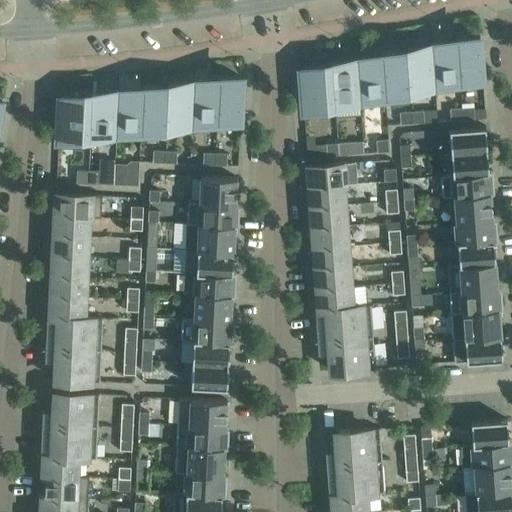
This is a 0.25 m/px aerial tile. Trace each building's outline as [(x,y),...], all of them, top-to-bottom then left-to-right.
[(483,77),(480,36),(456,38),(456,41),(457,41),(459,78),(460,78),(483,77)] [(431,43),(431,46),(432,46),(435,83),(461,81),(460,78),(459,78),(457,41),(456,41),(431,43)] [(406,48),(406,51),(407,51),(410,88),(436,86),(435,83),(432,46),(431,46),(406,48)] [(381,52),(381,56),(382,56),(385,93),(386,93),(411,91),(410,88),(407,51),(406,51),(381,52)] [(356,57),(356,61),(357,60),(360,98),(361,98),(386,96),(386,93),(385,93),(382,56),(381,56),(356,57)] [(331,62),(331,65),(332,65),(335,103),(336,103),(361,101),(361,98),(360,98),(357,60),(356,61),(331,62)] [(300,68),(303,108),(336,106),(336,103),(335,103),(332,65),(331,65),(300,68)] [(241,118),(243,77),(218,76),(218,81),(219,81),(217,117),(218,117),(241,118)] [(218,122),(218,117),(217,117),(219,81),(218,81),(193,79),(193,84),(194,84),(192,120),(193,120),(218,122)] [(192,125),(193,120),(192,120),(194,84),(193,84),(168,83),(167,87),(168,87),(166,124),(167,124),(192,125)] [(167,128),(167,124),(166,124),(168,87),(167,87),(142,86),(142,90),(143,90),(141,127),(142,127),(167,128)] [(142,131),(142,127),(141,127),(143,90),(142,90),(117,89),(117,94),(116,130),(117,130),(142,131)] [(116,134),(117,130),(116,130),(117,94),(92,92),(91,97),(92,97),(90,133),(91,133),(116,134)] [(60,95),(58,136),(91,138),(91,133),(90,133),(92,97),(91,97),(60,95)] [(474,118),(474,106),(462,107),(462,119),(474,118)] [(450,108),(451,120),(462,119),(462,107),(450,108)] [(424,122),(423,110),(411,111),(412,123),(424,122)] [(400,112),(400,124),(412,123),(411,111),(400,112)] [(486,126),(450,128),(452,152),(487,149),(486,126)] [(389,151),(388,139),(376,140),(377,152),(389,151)] [(326,143),(327,155),(339,154),(338,142),(326,143)] [(351,154),(350,142),(338,142),(339,154),(351,154)] [(410,144),(400,145),(400,155),(410,155),(410,144)] [(487,149),(452,152),(453,174),(453,175),(489,172),(487,149)] [(153,150),(153,162),(165,162),(165,150),(153,150)] [(176,163),(177,151),(165,150),(165,162),(176,163)] [(203,152),(203,164),(215,164),(215,152),(203,152)] [(227,165),(227,153),(215,152),(215,164),(227,165)] [(401,166),(411,165),(410,155),(400,155),(401,166)] [(114,163),(114,184),(126,184),(138,185),(139,173),(139,160),(130,160),(127,164),(114,163)] [(354,162),(308,165),(310,186),(346,184),(356,183),(354,162)] [(383,169),(384,181),(396,180),(395,168),(383,169)] [(77,170),(76,182),(88,183),(89,171),(77,170)] [(100,183),(100,171),(89,171),(88,183),(100,183)] [(443,197),(455,196),(455,195),(491,192),(489,172),(453,175),(453,174),(441,175),(443,197)] [(201,175),(200,202),(200,203),(236,204),(237,177),(201,175)] [(346,184),(310,186),(311,207),(347,204),(346,184)] [(413,187),(403,188),(404,199),(414,198),(413,187)] [(397,188),(385,189),(386,201),(398,200),(397,188)] [(150,189),(149,200),(159,201),(160,190),(150,189)] [(102,195),(56,192),(55,214),(91,215),(91,216),(101,217),(102,195)] [(491,192),(455,195),(455,196),(457,221),(492,219),(491,192)] [(404,209),(414,209),(414,198),(404,199),(404,209)] [(387,213),(399,212),(398,200),(386,201),(387,213)] [(187,223),(199,224),(199,223),(235,225),(236,204),(200,203),(200,202),(188,201),(187,223)] [(347,204),(311,207),(313,227),(349,224),(347,204)] [(143,206),(131,205),(130,217),(142,218),(143,206)] [(159,210),(149,210),(148,221),(158,221),(159,210)] [(91,215),(55,214),(54,234),(90,236),(91,216),(91,215)] [(130,229),(142,230),(142,218),(130,217),(130,229)] [(492,219),(457,221),(458,242),(494,239),(492,219)] [(148,231),(147,246),(157,247),(158,232),(158,221),(148,221),(148,231)] [(187,223),(186,249),(198,249),(234,251),(235,225),(199,223),(199,224),(187,223)] [(349,224),(313,227),(314,247),(350,245),(349,224)] [(400,229),(388,230),(389,242),(401,241),(400,229)] [(90,236),(54,234),(53,254),(89,256),(90,236)] [(416,234),(406,234),(407,245),(417,244),(416,234)] [(494,239),(458,242),(460,264),(496,262),(494,239)] [(390,253),(402,253),(401,241),(389,242),(390,253)] [(408,256),(418,255),(417,244),(407,245),(408,256)] [(350,245),(314,247),(316,268),(351,265),(350,245)] [(141,247),(129,246),(129,258),(141,258),(141,247)] [(234,251),(198,249),(186,249),(185,271),(233,274),(234,251)] [(89,256),(53,254),(52,275),(88,276),(89,256)] [(128,270),(140,270),(141,258),(129,258),(128,270)] [(156,259),(146,259),(146,270),(156,270),(156,259)] [(496,262),(460,264),(462,290),(462,291),(498,288),(496,262)] [(351,265),(316,268),(317,288),(353,285),(351,265)] [(145,280),(155,281),(156,270),(146,270),(145,280)] [(403,270),(391,271),(392,282),(404,282),(403,270)] [(233,274),(185,271),(184,292),(196,292),(232,294),(233,274)] [(88,276),(52,275),(51,295),(87,297),(88,276)] [(393,294),(405,293),(404,282),(392,282),(393,294)] [(420,283),(410,283),(411,294),(421,294),(420,283)] [(319,309),(326,308),(354,306),(354,305),(353,285),(317,288),(319,309)] [(139,287),(127,287),(127,299),(139,299),(139,287)] [(462,290),(450,291),(451,312),(499,308),(498,288),(462,291),(462,290)] [(232,294),(196,292),(194,318),(194,319),(230,320),(232,294)] [(412,305),(422,304),(421,294),(411,294),(412,305)] [(50,316),(58,317),(58,316),(86,317),(86,316),(87,297),(51,295),(50,316)] [(126,310),(138,311),(139,299),(127,299),(126,310)] [(326,308),(331,371),(375,367),(371,303),(354,305),(354,306),(326,308)] [(154,306),(144,306),(144,316),(154,317),(154,306)] [(499,308),(451,312),(453,338),(465,337),(501,335),(499,308)] [(406,310),(394,310),(395,322),(407,321),(406,310)] [(58,317),(55,379),(100,381),(103,317),(86,316),(86,317),(58,316),(58,317)] [(143,327),(153,328),(154,317),(144,316),(143,327)] [(181,339),(193,340),(193,339),(229,341),(230,320),(194,319),(194,318),(182,317),(181,339)] [(407,321),(395,322),(396,334),(408,333),(407,321)] [(423,326),(413,327),(414,338),(424,337),(423,326)] [(137,327),(125,327),(125,339),(137,339),(137,327)] [(408,333),(396,334),(396,345),(408,345),(408,333)] [(465,337),(453,338),(455,361),(503,358),(501,335),(465,337)] [(415,348),(425,348),(424,337),(414,338),(415,348)] [(137,339),(125,339),(124,350),(136,351),(137,339)] [(229,341),(193,339),(193,340),(192,362),(228,364),(229,341)] [(408,345),(396,345),(397,357),(409,356),(408,345)] [(152,349),(142,349),(142,360),(152,360),(152,349)] [(136,351),(124,350),(124,362),(136,363),(136,351)] [(416,364),(428,363),(427,352),(415,353),(416,364)] [(141,370),(151,371),(152,360),(142,360),(141,370)] [(136,363),(124,362),(123,374),(135,374),(136,363)] [(191,386),(227,387),(228,364),(192,362),(191,386)] [(55,391),(52,454),(80,456),(80,457),(96,457),(99,393),(55,391)] [(227,399),(179,397),(177,424),(225,426),(227,399)] [(134,403),(122,403),(121,415),(133,415),(134,403)] [(149,412),(139,412),(139,422),(149,423),(149,412)] [(133,415),(121,415),(121,426),(133,427),(133,415)] [(507,418),(471,421),(473,444),(509,442),(507,418)] [(138,433),(148,434),(149,423),(139,422),(138,433)] [(225,426),(177,424),(177,444),(224,447),(225,426)] [(133,427),(121,426),(120,438),(132,439),(133,427)] [(335,431),(340,493),(340,494),(368,492),(368,493),(384,491),(380,427),(335,431)] [(403,434),(404,446),(416,445),(415,433),(403,434)] [(431,436),(421,437),(422,448),(432,447),(431,436)] [(132,439),(120,438),(120,450),(132,450),(132,439)] [(462,466),(474,465),(510,462),(509,442),(473,444),(461,445),(462,466)] [(177,444),(175,472),(187,472),(187,471),(223,473),(223,471),(226,468),(227,458),(224,455),(224,447),(177,444)] [(416,445),(404,446),(405,458),(417,457),(416,445)] [(423,459),(433,458),(432,447),(422,448),(423,459)] [(52,454),(44,453),(43,474),(79,476),(79,475),(80,457),(80,456),(52,454)] [(417,457),(405,458),(406,469),(418,468),(417,457)] [(147,459),(137,458),(137,469),(147,469),(147,459)] [(511,486),(510,462),(474,465),(476,491),(511,488),(511,486)] [(131,467),(119,466),(118,478),(130,479),(131,467)] [(418,468),(406,469),(406,481),(418,480),(418,468)] [(136,480),(146,480),(147,469),(137,469),(136,480)] [(223,473),(187,471),(187,472),(186,492),(222,494),(223,473)] [(89,476),(79,475),(79,476),(43,474),(42,495),(88,497),(89,476)] [(118,490),(130,490),(130,479),(118,478),(118,490)] [(435,483),(425,484),(425,495),(435,494),(435,483)] [(511,488),(476,491),(464,492),(465,511),(499,511),(511,511),(511,488)] [(221,511),(222,494),(186,492),(185,511),(221,511)] [(369,511),(368,493),(368,492),(340,494),(340,493),(332,494),(333,511),(369,511)] [(426,505),(436,505),(435,494),(425,495),(426,505)] [(41,511),(87,511),(88,497),(42,495),(41,511)] [(420,497),(408,497),(409,509),(421,508),(420,497)] [(144,511),(145,502),(135,501),(134,511),(144,511)]
